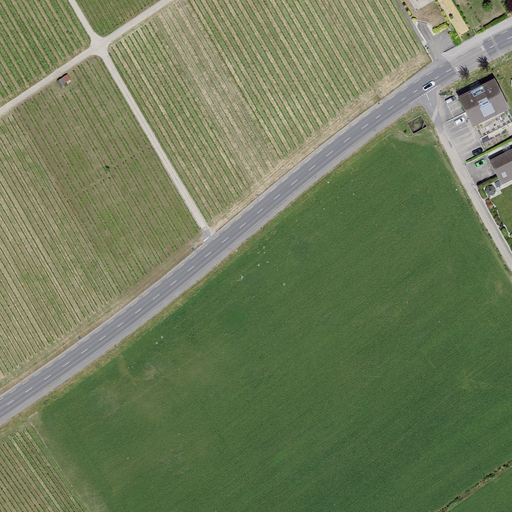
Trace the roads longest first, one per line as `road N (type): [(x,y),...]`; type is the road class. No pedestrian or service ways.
road 1 (secondary): [(0,410),(120,326),(421,88)]
road 2 (track): [(72,0),(217,247)]
road 3 (track): [(169,0),(0,111)]
road 4 (residential): [(421,88),(511,266)]
